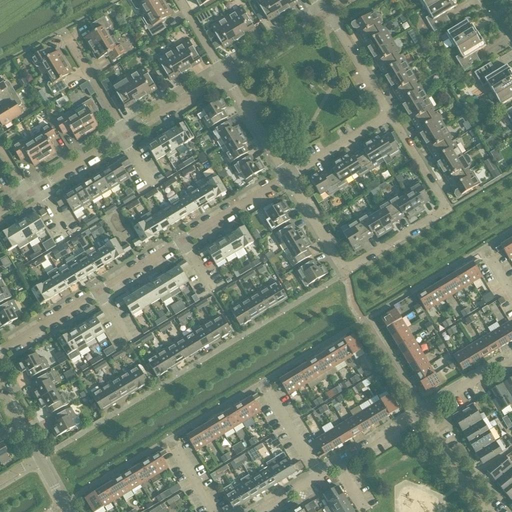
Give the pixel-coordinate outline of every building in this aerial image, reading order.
[(142,18),(164,5),(160,0),(131,0),(130,1),(135,10),(137,11),(138,11),(142,8),(146,15),(142,18)] [(284,12),(276,0),(255,0),(268,21),(269,21),(267,18),(273,14),(275,17),(274,17),(274,18),(284,12)] [(276,0),(284,12),(294,6),(294,5),(293,6),(291,3),(296,0),(297,0),(299,3),(300,2),(298,0),(276,0)] [(436,0),(425,7),(430,15),(425,18),(434,32),(450,23),(444,14),(455,7),(454,5),(454,3),(453,1),(452,0),(436,0)] [(164,5),(142,18),(143,18),(146,16),(150,23),(147,25),(146,26),(146,28),(152,37),(166,28),(162,23),(164,23),(164,20),(164,19),(171,15),(168,10),(167,10),(164,5)] [(227,14),(225,16),(239,39),(249,33),(248,33),(246,31),(252,27),(254,30),(255,30),(242,8),(229,16),(227,14)] [(209,10),(197,15),(200,22),(212,17),(209,10)] [(361,31),(365,37),(381,27),(380,25),(382,24),(374,11),(357,22),(355,22),(352,24),(352,26),(354,29),(357,31),(358,34),(359,33),(358,32),(361,31)] [(239,39),(225,16),(222,17),(224,19),(210,27),(223,49),(224,48),(222,45),(228,42),(230,44),(229,45),(239,39)] [(88,43),(92,49),(113,36),(109,38),(105,31),(108,29),(109,28),(109,26),(104,17),(90,25),(93,30),(92,31),(91,34),(91,35),(84,39),(87,44),(88,43)] [(447,33),(455,46),(477,33),(471,23),(472,21),(471,20),(470,19),(468,19),(466,19),(464,20),(462,22),(462,23),(461,25),(457,27),(456,27),(447,33)] [(365,44),(370,53),(392,40),(384,28),(382,30),(381,27),(365,37),(368,44),(366,45),(365,44)] [(477,33),(455,46),(460,54),(455,57),(464,72),(480,62),(474,53),(485,46),(484,44),(484,42),(483,40),(482,39),(481,37),(479,36),(477,33)] [(113,36),(92,49),(95,54),(94,55),(97,60),(104,56),(107,57),(109,56),(112,61),(125,53),(120,45),(118,44),(113,36)] [(378,60),(382,66),(398,56),(397,54),(399,52),(392,40),(370,53),(376,62),(376,61),(378,60)] [(174,47),(171,48),(186,72),(196,66),(195,65),(194,66),(193,63),(199,60),(201,62),(188,41),(175,49),(174,47)] [(212,44),(215,50),(221,47),(217,41),(212,44)] [(186,72),(171,48),(169,50),(170,52),(157,60),(170,81),(171,81),(169,78),(175,74),(176,77),(175,77),(176,78),(186,72)] [(202,48),(196,51),(200,57),(205,54),(205,53),(202,48)] [(43,75),(64,63),(61,57),(62,57),(59,51),(52,56),(51,55),(48,54),(47,55),(44,50),(30,58),(36,67),(37,68),(39,68),(42,66),(46,73),(43,75)] [(382,73),(388,82),(409,69),(402,57),(400,58),(398,56),(382,66),(386,72),(383,74),(383,73),(382,73)] [(64,63),(43,75),(43,76),(47,74),(51,80),(48,83),(47,84),(47,85),(53,96),(67,88),(63,81),(64,80),(65,77),(64,77),(72,72),(69,67),(68,68),(64,63)] [(487,84),(492,92),(511,80),(511,72),(511,71),(511,70),(509,68),(508,67),(506,65),(495,72),(490,63),(474,73),(483,87),(487,84)] [(129,74),(127,75),(141,99),(151,93),(151,92),(150,93),(148,91),(154,87),(156,90),(157,89),(144,68),(130,76),(129,74)] [(396,88),(399,95),(416,85),(414,82),(417,81),(409,69),(388,82),(393,91),(394,91),(393,90),(396,88)] [(0,98),(1,101),(15,93),(9,82),(6,81),(2,84),(0,79),(0,76),(1,76),(1,75),(0,75),(0,98)] [(141,99),(127,75),(124,77),(125,79),(112,87),(125,109),(126,108),(124,105),(130,102),(131,104),(130,105),(131,105),(141,99)] [(23,77),(17,80),(22,88),(28,84),(23,77)] [(511,80),(492,92),(501,106),(510,100),(510,99),(511,97),(511,80)] [(400,102),(405,111),(427,98),(419,86),(417,87),(416,85),(399,95),(403,101),(401,103),(400,102)] [(15,93),(1,101),(5,108),(0,110),(0,121),(2,126),(4,125),(5,126),(10,123),(9,122),(24,113),(23,112),(21,114),(17,108),(21,105),(21,103),(15,93)] [(57,100),(59,105),(69,101),(66,96),(57,100)] [(46,97),(39,102),(42,107),(43,108),(50,104),(46,97)] [(413,117),(417,123),(433,113),(432,111),(434,110),(427,98),(405,111),(411,120),(411,119),(411,118),(413,117)] [(74,111),(87,133),(92,129),(93,131),(98,127),(94,120),(95,117),(94,116),(99,113),(91,99),(82,104),(73,110),(74,111)] [(202,119),(208,129),(227,118),(224,112),(222,113),(221,111),(227,108),(221,99),(203,110),(206,117),(202,119)] [(38,103),(33,106),(37,112),(42,109),(38,103)] [(87,133),(74,111),(74,112),(76,115),(69,119),(67,116),(66,115),(64,115),(55,121),(63,134),(68,131),(69,133),(72,133),(73,133),(77,140),(82,137),(81,136),(87,133)] [(417,131),(423,140),(444,127),(437,114),(435,116),(433,113),(417,123),(421,130),(418,131),(418,130),(417,131)] [(220,140),(224,146),(243,134),(238,126),(232,130),(231,128),(233,127),(229,121),(210,132),(216,142),(220,140)] [(184,123),(174,129),(184,145),(194,139),(184,123)] [(39,133),(31,138),(44,159),(49,155),(50,157),(55,153),(51,146),(52,143),(51,142),(56,139),(48,125),(40,130),(39,133)] [(431,146),(434,152),(451,142),(449,140),(451,139),(444,127),(423,140),(428,148),(429,148),(428,147),(431,146)] [(169,130),(164,133),(174,150),(183,144),(183,145),(184,145),(174,129),(170,132),(169,130)] [(161,137),(156,140),(165,155),(167,159),(176,153),(174,150),(164,133),(160,136),(161,137)] [(243,134),(224,146),(228,151),(223,154),(229,164),(248,152),(245,146),(243,148),(242,146),(248,142),(243,134)] [(400,153),(389,134),(383,138),(384,139),(382,140),(379,134),(370,140),(382,158),(386,165),(392,161),(391,158),(400,153)] [(44,159),(31,138),(24,142),(21,142),(12,147),(21,160),(26,157),(26,159),(29,159),(30,159),(34,166),(39,163),(39,162),(44,159)] [(165,155),(156,140),(151,143),(151,142),(138,149),(141,154),(148,149),(156,161),(165,155)] [(358,153),(369,172),(379,166),(376,162),(382,158),(370,140),(362,144),(366,150),(364,151),(363,150),(358,153)] [(435,159),(440,168),(462,155),(454,143),(452,144),(451,142),(434,152),(438,159),(436,160),(435,159)] [(492,152),(497,162),(503,159),(497,149),(492,152)] [(340,158),(351,177),(357,173),(359,177),(369,172),(358,153),(352,156),(353,158),(351,159),(348,153),(340,158)] [(448,174),(452,181),(468,171),(467,169),(469,167),(462,155),(440,168),(446,177),(446,176),(448,174)] [(242,174),(247,184),(252,181),(253,180),(254,175),(264,169),(259,161),(253,164),(252,162),(254,161),(250,156),(232,167),(237,177),(242,174)] [(114,164),(109,167),(119,184),(129,179),(123,169),(130,164),(126,157),(119,161),(120,162),(114,165),(114,164)] [(327,172),(338,190),(348,185),(345,180),(351,177),(340,158),(332,163),(335,169),(333,170),(332,168),(327,172)] [(109,167),(99,173),(110,190),(119,184),(109,167)] [(496,169),(490,173),(494,180),(500,176),(496,169)] [(468,171),(452,181),(456,187),(453,189),(453,188),(452,188),(454,191),(455,194),(456,197),(458,198),(461,196),(462,195),(479,184),(472,172),(470,173),(468,171)] [(338,190),(327,172),(321,175),(322,177),(321,178),(317,172),(309,177),(320,196),(326,192),(329,196),(338,190)] [(96,177),(91,180),(101,196),(110,190),(99,173),(95,175),(96,177)] [(205,179),(207,183),(217,198),(226,192),(215,173),(205,179)] [(89,179),(81,184),(92,201),(101,196),(91,180),(90,180),(89,179)] [(207,183),(198,189),(207,203),(216,198),(217,198),(207,183)] [(411,193),(405,196),(416,215),(425,210),(421,204),(423,203),(424,205),(429,201),(424,192),(427,189),(424,185),(421,187),(418,183),(408,188),(411,193)] [(74,188),(72,189),(82,207),(92,201),(81,184),(79,185),(80,186),(75,190),(74,188)] [(82,207),(72,189),(63,195),(64,196),(62,197),(61,196),(54,200),(59,207),(67,203),(73,213),(82,207)] [(198,189),(189,194),(198,209),(207,203),(198,189)] [(189,194),(180,200),(189,215),(198,209),(189,194)] [(397,196),(387,201),(398,220),(404,217),(403,215),(405,214),(408,220),(416,215),(405,196),(399,200),(397,196)] [(180,200),(171,206),(179,220),(189,215),(180,200)] [(380,211),(374,215),(385,234),(394,229),(390,223),(392,222),(393,223),(398,220),(387,201),(378,207),(380,211)] [(272,204),(263,210),(265,213),(269,219),(265,222),(271,231),(289,220),(286,214),(284,215),(283,214),(289,210),(284,202),(274,208),(272,204)] [(171,206),(161,211),(170,226),(179,220),(171,206)] [(38,212),(41,217),(46,214),(43,209),(38,212)] [(161,211),(152,217),(161,231),(170,226),(161,211)] [(31,217),(26,219),(35,234),(45,229),(35,212),(30,215),(31,217)] [(141,218),(143,222),(152,237),(153,237),(152,237),(161,231),(152,217),(150,213),(141,218)] [(366,214),(356,220),(368,239),(373,235),(372,234),(374,233),(377,239),(385,234),(374,215),(368,218),(366,214)] [(21,221),(16,223),(26,240),(28,244),(38,238),(35,234),(26,219),(22,222),(21,221)] [(368,239),(356,220),(347,226),(349,230),(343,234),(355,252),(363,247),(359,241),(361,240),(362,242),(368,239)] [(152,237),(143,222),(133,228),(139,238),(132,242),(135,247),(142,243),(152,237)] [(8,230),(7,230),(17,246),(18,246),(17,245),(26,240),(16,223),(11,226),(12,228),(8,230)] [(283,243),(287,249),(306,238),(301,229),(295,233),(294,231),(296,230),(292,224),(273,236),(279,246),(283,243)] [(244,227),(234,233),(244,249),(253,243),(244,227)] [(17,246),(7,230),(0,234),(0,239),(7,252),(17,246)] [(229,234),(224,237),(234,254),(243,249),(244,249),(234,233),(230,236),(229,234)] [(220,242),(216,244),(225,259),(234,254),(224,237),(220,240),(220,242)] [(306,238),(287,249),(291,255),(286,257),(292,267),(311,256),(308,250),(306,251),(305,249),(311,246),(306,238)] [(115,239),(105,245),(114,260),(124,254),(131,250),(128,245),(121,249),(115,239)] [(511,258),(511,244),(510,240),(495,249),(497,253),(502,250),(509,261),(511,258)] [(43,246),(46,252),(50,250),(56,246),(53,242),(52,241),(43,246)] [(225,259),(216,244),(211,247),(210,246),(198,253),(201,258),(208,253),(215,265),(225,259)] [(105,245),(96,251),(105,266),(114,260),(114,261),(114,260),(105,245)] [(96,251),(87,257),(96,271),(105,266),(96,251)] [(84,253),(75,258),(86,277),(96,271),(87,257),(84,253)] [(66,264),(68,268),(77,282),(86,277),(75,258),(66,264)] [(478,259),(463,268),(472,283),(482,277),(475,266),(480,263),(478,259)] [(301,281),(305,287),(328,274),(322,265),(317,269),(315,267),(317,266),(314,260),(295,271),(301,281)] [(174,270),(169,273),(178,288),(188,282),(181,270),(188,266),(185,261),(173,268),(174,270)] [(256,269),(259,274),(265,270),(262,266),(256,269)] [(68,268),(59,273),(68,288),(77,282),(68,268)] [(246,272),(243,268),(237,272),(235,269),(232,270),(236,278),(246,272)] [(463,268),(454,274),(463,289),(472,283),(463,268)] [(59,273),(50,279),(59,294),(68,288),(59,273)] [(164,274),(159,277),(169,293),(178,288),(169,273),(165,276),(164,274)] [(454,274),(445,279),(454,294),(463,289),(454,274)] [(155,281),(151,284),(160,299),(163,304),(172,298),(169,293),(159,277),(154,280),(155,281)] [(50,279),(41,285),(50,300),(50,299),(59,294),(50,279)] [(445,279),(436,285),(444,300),(454,294),(445,279)] [(277,281),(267,287),(278,305),(284,301),(283,300),(286,297),(277,281)] [(145,285),(141,288),(151,305),(160,299),(151,284),(146,287),(145,285)] [(50,300),(41,285),(31,290),(40,305),(50,300)] [(436,285),(426,291),(435,305),(444,300),(436,285)] [(0,287),(0,303),(11,297),(6,287),(1,290),(0,287)] [(267,287),(258,293),(268,309),(273,306),(273,307),(278,305),(267,287)] [(137,292),(132,295),(142,310),(151,305),(141,288),(136,291),(137,292)] [(435,305),(426,291),(417,296),(426,311),(435,305)] [(258,293),(249,298),(259,316),(268,310),(267,309),(268,309),(258,293)] [(142,310),(132,295),(128,298),(127,296),(115,304),(118,309),(125,304),(132,316),(142,310)] [(191,297),(195,303),(199,301),(196,295),(191,297)] [(497,300),(500,306),(505,302),(502,297),(497,300)] [(249,298),(239,304),(250,321),(259,316),(249,298)] [(0,328),(17,319),(14,313),(18,310),(13,300),(0,307),(0,328)] [(250,321),(239,304),(230,310),(240,326),(243,324),(244,325),(250,321)] [(381,318),(386,328),(401,319),(395,310),(381,318)] [(90,321),(86,324),(95,339),(105,333),(97,321),(104,317),(102,312),(89,319),(90,321)] [(221,315),(211,321),(222,339),(228,335),(227,334),(231,331),(221,315)] [(386,328),(392,337),(407,328),(401,319),(386,328)] [(211,321),(202,327),(212,343),(221,337),(222,339),(211,321)] [(511,326),(509,322),(500,328),(509,342),(511,340),(511,326)] [(80,325),(76,328),(86,344),(95,339),(86,324),(81,326),(80,325)] [(392,337),(398,346),(412,338),(417,335),(411,326),(407,329),(407,328),(392,337)] [(202,327),(193,332),(203,348),(212,343),(202,327)] [(68,334),(67,334),(77,350),(79,354),(88,348),(86,344),(76,328),(71,330),(72,332),(68,334)] [(500,328),(491,333),(499,348),(509,342),(500,328)] [(193,332),(184,338),(193,354),(203,348),(193,332)] [(491,333),(481,339),(490,354),(499,348),(491,333)] [(77,350),(67,334),(57,340),(67,356),(77,350)] [(353,335),(344,341),(353,356),(362,350),(353,335)] [(184,338),(174,344),(184,360),(193,354),(184,338)] [(398,346),(403,356),(418,347),(412,338),(398,346)] [(481,339),(472,345),(481,359),(490,354),(481,339)] [(344,341),(335,346),(344,361),(353,356),(344,341)] [(174,344),(165,349),(175,365),(184,360),(174,344)] [(108,356),(116,350),(113,345),(105,351),(108,356)] [(472,345),(463,350),(472,365),(481,359),(472,345)] [(335,346),(325,352),(334,367),(344,361),(335,346)] [(403,356),(409,365),(424,356),(418,347),(403,356)] [(165,349),(156,355),(167,372),(166,371),(175,365),(165,349)] [(62,350),(55,353),(61,363),(67,360),(62,350)] [(472,365),(463,350),(453,356),(462,371),(472,365)] [(325,352),(316,358),(325,372),(334,367),(325,352)] [(27,372),(30,378),(49,368),(44,358),(39,360),(36,354),(17,364),(21,373),(27,370),(28,371),(27,372)] [(167,372),(156,355),(146,361),(156,377),(160,374),(161,376),(167,372)] [(409,365),(415,374),(429,365),(424,356),(409,365)] [(316,358),(307,363),(316,378),(325,372),(316,358)] [(307,363),(298,369),(307,384),(316,378),(307,363)] [(140,364),(128,372),(138,388),(138,387),(139,389),(145,386),(144,384),(147,382),(144,377),(147,376),(140,364)] [(415,374),(420,383),(435,374),(429,365),(415,374)] [(298,369),(288,375),(297,389),(307,384),(298,369)] [(32,392),(36,401),(56,390),(52,384),(57,382),(51,372),(32,382),(35,388),(37,387),(38,389),(32,392)] [(128,372),(119,377),(129,395),(137,390),(137,389),(138,388),(128,372)] [(435,374),(420,383),(426,393),(445,381),(440,373),(435,375),(435,374)] [(297,389),(288,375),(274,384),(276,387),(281,384),(288,395),(297,389)] [(119,377),(110,383),(120,400),(122,399),(121,398),(126,395),(127,396),(129,395),(119,377)] [(508,380),(502,384),(511,400),(511,379),(509,381),(508,380)] [(110,383),(100,389),(111,406),(120,400),(110,383)] [(511,400),(502,384),(495,388),(495,390),(492,392),(496,398),(491,402),(497,413),(509,406),(511,408),(511,400)] [(361,390),(358,385),(349,391),(353,397),(356,395),(354,392),(357,391),(358,392),(361,390)] [(111,406),(100,389),(91,394),(100,411),(104,408),(105,410),(111,406)] [(388,395),(380,400),(389,415),(399,409),(390,395),(392,394),(389,389),(386,391),(388,395)] [(56,390),(36,401),(41,409),(47,406),(48,408),(46,409),(49,415),(68,404),(63,394),(59,396),(56,390)] [(257,394),(242,403),(251,418),(261,412),(254,401),(259,398),(257,394)] [(334,400),(331,402),(336,412),(340,409),(334,400)] [(380,400),(371,406),(380,421),(389,415),(380,400)] [(242,403),(233,409),(242,423),(251,418),(242,403)] [(459,424),(463,432),(482,420),(486,418),(484,414),(479,415),(472,404),(461,411),(464,416),(458,420),(460,424),(459,424)] [(371,406),(362,412),(371,426),(380,421),(371,406)] [(57,425),(51,428),(56,437),(75,427),(80,424),(77,418),(76,418),(71,408),(51,418),(54,424),(56,423),(57,425)] [(233,409),(224,414),(233,429),(242,423),(233,409)] [(362,412),(352,417),(361,432),(371,426),(362,412)] [(224,414),(214,420),(223,435),(233,429),(224,414)] [(352,417),(343,423),(352,437),(361,432),(352,417)] [(214,420),(205,425),(214,440),(223,435),(214,420)] [(470,440),(471,442),(489,431),(482,420),(463,432),(468,440),(470,440)] [(343,423),(334,428),(343,443),(352,437),(343,423)] [(205,425),(196,431),(205,446),(214,440),(205,425)] [(334,428),(325,434),(334,449),(343,443),(334,428)] [(205,446),(196,431),(181,440),(183,444),(189,441),(195,452),(205,446)] [(473,447),(476,453),(495,442),(489,431),(471,442),(474,447),(473,447)] [(334,449),(325,434),(315,440),(322,451),(317,454),(319,458),(334,449)] [(255,445),(252,439),(243,445),(246,450),(255,445)] [(495,442),(476,453),(481,461),(482,460),(484,464),(502,453),(495,442)] [(0,444),(0,461),(2,465),(10,460),(7,455),(8,454),(3,444),(0,444)] [(260,455),(258,451),(255,448),(250,451),(255,459),(260,455)] [(164,450),(150,459),(159,474),(168,468),(161,457),(167,454),(164,450)] [(283,453),(274,459),(277,463),(286,478),(295,472),(296,471),(298,473),(303,467),(300,461),(291,466),(283,453)] [(491,475),(496,481),(511,468),(511,465),(505,457),(489,471),(492,474),(491,475)] [(241,462),(238,458),(233,461),(237,469),(242,466),(240,462),(241,462)] [(150,459),(140,465),(149,479),(159,474),(150,459)] [(266,464),(268,468),(277,483),(286,478),(277,463),(274,459),(266,464)] [(140,465),(131,470),(140,485),(149,479),(140,465)] [(268,468),(259,473),(269,489),(277,483),(268,468)] [(502,486),(505,490),(511,484),(511,468),(496,481),(501,487),(502,486)] [(131,470),(122,476),(131,491),(140,485),(131,470)] [(259,473),(251,478),(260,494),(269,489),(259,473)] [(242,484),(249,496),(251,499),(260,494),(251,478),(249,475),(240,480),(242,484)] [(122,476),(113,482),(122,496),(131,491),(122,476)] [(113,482),(103,487),(112,502),(122,496),(113,482)] [(242,484),(233,489),(238,496),(242,504),(251,499),(249,496),(242,484)] [(231,485),(222,491),(230,504),(222,509),(223,511),(232,511),(232,510),(233,509),(233,510),(242,504),(238,496),(233,489),(231,485)] [(324,508),(344,496),(338,486),(322,496),(327,505),(324,508)] [(103,487),(94,493),(103,507),(112,502),(103,487)] [(95,511),(103,507),(94,493),(85,499),(92,511),(95,511)] [(324,508),(326,511),(337,511),(349,505),(344,496),(324,508)] [(314,509),(311,503),(308,505),(304,507),(307,511),(308,511),(311,510),(314,509)]
